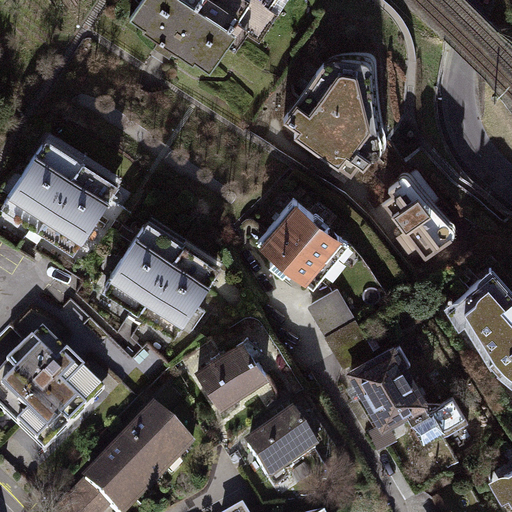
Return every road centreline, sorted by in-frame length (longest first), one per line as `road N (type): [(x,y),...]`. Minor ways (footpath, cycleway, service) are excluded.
road 1 (residential): [(397,511),(262,277)]
road 2 (tertiary): [(511,185),(478,153),(461,116),(462,67),(480,0)]
